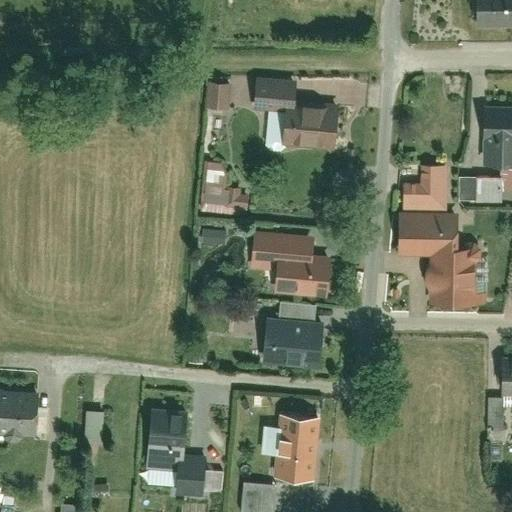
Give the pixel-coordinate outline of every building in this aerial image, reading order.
[(511,0),(470,0),(471,30),(511,28),(511,0)] [(204,111),(225,112),(226,83),(204,83),(204,111)] [(254,116),(281,116),(280,147),(332,148),(332,113),(293,112),(294,88),(254,87),(254,116)] [(511,118),(479,118),(479,170),(511,170),(511,118)] [(204,158),(200,209),(245,213),(247,189),(222,186),(225,160),(204,158)] [(399,181),(400,208),(446,206),(444,164),(418,165),(418,180),(399,181)] [(470,180),(472,209),(499,206),(496,178),(470,180)] [(394,217),(394,255),(427,255),(428,306),(462,306),(461,216),(394,217)] [(199,228),(198,251),(222,252),(223,229),(199,228)] [(273,272),(272,295),(325,299),(327,267),(308,266),(310,240),(250,236),(248,271),(273,272)] [(318,326),(308,325),(308,307),(253,305),(251,347),(265,348),(264,364),(317,366),(318,326)] [(511,368),(495,369),(497,408),(511,406),(511,368)] [(0,399),(0,435),(38,437),(40,402),(0,399)] [(84,412),(82,440),(98,441),(100,413),(84,412)] [(149,417),(147,455),(202,458),(205,421),(149,417)] [(275,419),(273,477),(314,478),(315,420),(275,419)] [(239,486),(239,511),(271,511),(272,486),(239,486)]
